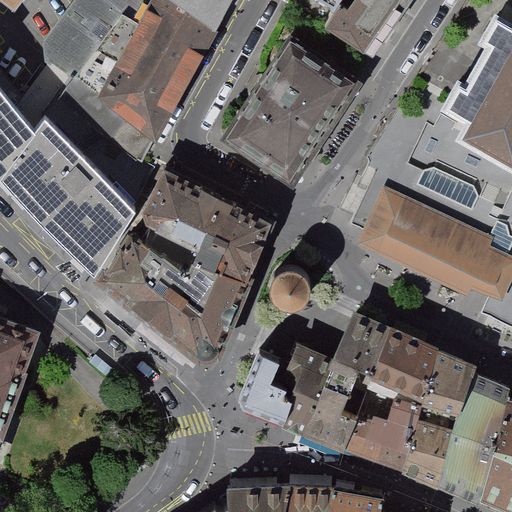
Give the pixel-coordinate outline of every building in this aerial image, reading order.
[(0,0),(16,11),(24,0),(0,0)] [(38,77),(68,92),(134,0),(79,0),(38,55),(38,77)] [(156,142),(215,30),(165,0),(155,0),(98,98),(156,142)] [(231,0),(165,0),(215,30),(231,0)] [(344,0),(308,0),(334,16),(337,11),(344,0)] [(337,11),(334,16),(325,30),(369,59),(410,0),(357,0),(358,5),(348,18),(337,11)] [(470,131),(461,147),(511,175),(511,27),(498,20),(484,44),(493,49),(467,93),(459,89),(443,117),(470,131)] [(290,183),(358,82),(290,40),(226,140),(290,183)] [(0,177),(0,178),(36,130),(0,87),(0,177)] [(97,276),(139,210),(45,117),(36,130),(0,178),(97,276)] [(198,251),(254,276),(275,220),(165,170),(140,215),(145,228),(198,251)] [(494,238),(384,186),(362,233),(356,245),(468,297),(472,289),(502,303),(511,281),(511,256),(490,246),(494,238)] [(165,333),(184,284),(131,245),(104,287),(165,333)] [(184,284),(165,333),(217,372),(254,276),(198,251),(184,284)] [(292,257),(283,258),(279,260),(275,263),(271,268),(270,272),(269,278),(270,285),(274,293),(280,298),(287,300),(296,299),(302,296),(307,292),(311,284),(311,273),(308,267),(304,263),(300,260),(292,257)] [(333,361),(320,391),(343,409),(362,366),(374,371),(390,330),(355,314),(333,361)] [(0,322),(0,439),(39,337),(0,322)] [(437,351),(390,330),(374,371),(425,392),(437,351)] [(286,376),(298,382),(320,391),(333,361),(298,346),(291,363),(286,376)] [(286,376),(291,363),(259,348),(240,395),(245,404),(283,418),(298,382),(286,376)] [(418,417),(455,430),(474,373),(477,365),(437,351),(425,392),(418,417)] [(418,417),(425,392),(374,371),(362,366),(343,409),(358,414),(346,444),(403,465),(418,417)] [(455,430),(495,444),(508,398),(510,387),(474,373),(455,430)] [(298,382),(283,418),(305,426),(320,391),(298,382)] [(320,391),(305,426),(346,444),(358,414),(343,409),(320,391)] [(511,399),(508,398),(495,444),(511,449),(511,399)] [(418,417),(403,465),(441,481),(455,430),(418,417)] [(455,430),(441,481),(480,500),(482,492),(495,444),(455,430)] [(511,449),(495,444),(482,492),(511,504),(511,449)] [(282,511),(290,484),(228,484),(228,494),(230,511),(282,511)] [(323,511),(334,486),(290,484),(282,511),(323,511)] [(380,511),(384,495),(334,486),(323,511),(380,511)] [(230,511),(228,494),(200,511),(230,511)]
